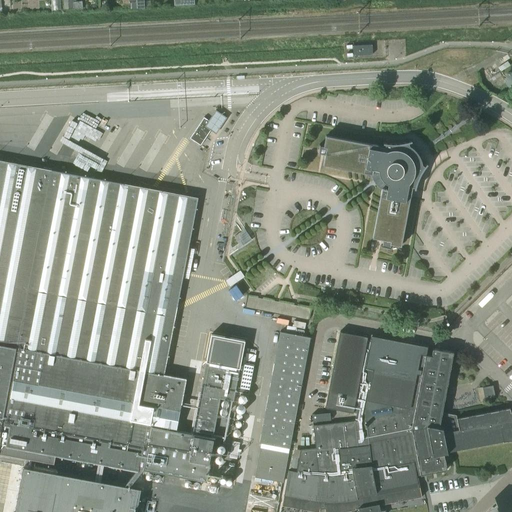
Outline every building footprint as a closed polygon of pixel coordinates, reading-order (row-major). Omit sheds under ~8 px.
[(60,0),(50,0),(52,11),(61,11),(60,0)] [(63,0),(64,9),(73,8),(72,0),(63,0)] [(345,49),(346,60),(385,59),(384,42),(345,44),(345,49)] [(191,138),(200,145),(211,129),(216,133),(226,117),(216,110),(209,121),(204,117),(191,138)] [(82,118),(74,142),(89,147),(95,131),(100,133),(103,125),(82,118)] [(381,191),(373,239),(383,240),(382,246),(381,246),(381,247),(383,247),(386,248),(388,249),(391,250),(391,249),(390,248),(391,245),(401,247),(412,188),(415,188),(414,190),(416,190),(416,187),(417,185),(418,182),(419,180),(420,178),(421,176),(422,174),(423,172),(424,170),(426,168),(428,165),(427,164),(425,167),(423,165),(422,162),(421,159),(420,157),(418,154),(416,152),(414,150),(412,148),(410,146),(409,143),(412,142),(411,141),(408,142),(406,143),(403,143),(401,144),(399,144),(397,144),(394,144),(389,144),(383,143),(383,145),(385,145),(385,148),(325,136),(323,146),(320,146),(320,145),(319,145),(318,150),(318,155),(319,156),(319,154),(325,156),(323,166),(371,175),(371,178),(372,180),(373,182),(374,184),(376,186),(377,188),(379,189),(381,191)] [(95,153),(92,158),(63,142),(52,163),(60,167),(63,163),(77,170),(80,166),(89,171),(92,165),(98,168),(104,158),(95,153)] [(164,374),(198,199),(0,161),(0,453),(54,464),(56,453),(143,470),(207,482),(215,438),(176,431),(181,404),(182,404),(186,379),(164,374)] [(252,240),(245,230),(233,238),(240,248),(252,240)] [(246,307),(308,320),(310,309),(257,298),(248,296),(246,307)] [(280,332),(259,443),(261,443),(255,477),(283,483),(295,417),(310,338),(280,332)] [(289,470),(282,506),(283,506),(284,506),(318,511),(319,511),(320,510),(324,509),(325,511),(342,511),(354,510),(355,511),(356,510),(355,510),(358,509),(358,510),(359,510),(359,511),(380,511),(379,506),(379,505),(382,505),(384,505),(383,504),(420,497),(421,498),(422,497),(418,478),(417,478),(417,476),(432,473),(435,472),(445,471),(445,470),(446,470),(447,469),(447,468),(444,454),(447,453),(447,454),(448,454),(447,450),(502,439),(503,443),(511,440),(511,411),(511,412),(510,408),(457,418),(457,415),(442,413),(453,352),(436,349),(435,349),(434,349),(433,350),(432,350),(432,356),(425,355),(426,350),(418,348),(418,347),(414,346),(414,347),(406,346),(406,345),(403,344),(403,345),(395,343),(395,342),(391,342),(391,343),(383,341),(383,340),(380,339),(379,340),(371,339),(370,343),(367,342),(368,338),(340,333),(325,408),(353,413),(357,394),(360,395),(355,421),(313,426),(316,448),(300,450),(296,472),(289,470)] [(242,354),(225,350),(223,362),(240,365),(242,354)] [(217,415),(220,399),(234,401),(240,367),(206,361),(193,431),(214,435),(226,437),(230,418),(217,415)] [(238,394),(249,396),(253,373),(246,371),(246,369),(243,368),(238,394)] [(485,399),(495,397),(493,386),(482,388),(485,399)] [(248,401),(248,400),(248,398),(247,397),(246,396),(245,395),(244,395),(243,395),(241,396),(240,397),(240,398),(240,399),(240,401),(240,402),(242,403),(243,403),(244,403),(246,403),(247,402),(248,401)] [(246,410),(246,408),(246,407),(245,406),(244,405),(243,404),(242,404),(241,404),(239,405),(238,405),(238,407),(238,408),(238,409),(239,410),(240,411),(241,412),(242,412),(244,412),(245,411),(246,410)] [(330,413),(312,414),(312,422),(331,420),(330,413)] [(232,441),(229,458),(237,459),(240,443),(232,441)] [(227,449),(227,448),(227,446),(226,445),(225,444),(224,443),(223,443),(221,444),(220,445),(219,446),(219,447),(219,449),(219,450),(220,451),(221,452),(223,452),(224,452),(225,451),(226,450),(227,449)] [(225,460),(225,459),(225,458),(224,456),(223,455),(222,455),(220,454),(219,455),(218,456),(217,457),(216,458),(216,460),(217,461),(218,462),(219,463),(220,463),(222,463),(223,462),(224,461),(225,460)] [(234,468),(213,465),(212,472),(233,476),(234,468)] [(15,511),(136,511),(141,489),(24,467),(15,511)]
